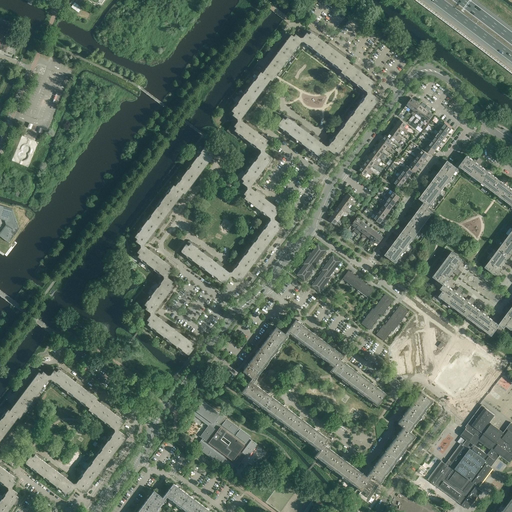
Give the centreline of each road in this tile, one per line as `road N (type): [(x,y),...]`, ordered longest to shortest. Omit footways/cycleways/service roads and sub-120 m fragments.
road 1 (residential): [(400,92),(314,23),(291,26),(256,67)]
road 2 (residential): [(364,267),(435,159),(450,154),(467,130)]
road 3 (residential): [(346,177),(407,94),(467,130)]
road 4 (residential): [(320,132),(274,95),(257,116),(320,174)]
road 5 (residential): [(223,301),(264,268),(320,174)]
road 6 (unclassified): [(0,149),(55,11)]
road 7 (residential): [(40,490),(5,459),(23,426),(69,470)]
road 8 (tertiary): [(155,423),(236,312)]
road 9 (residential): [(390,382),(284,303)]
road 10 (residential): [(338,430),(361,456),(373,454),(400,406),(390,382)]
road 11 (tertiary): [(488,127),(463,92),(433,70),(416,73),(400,92)]
